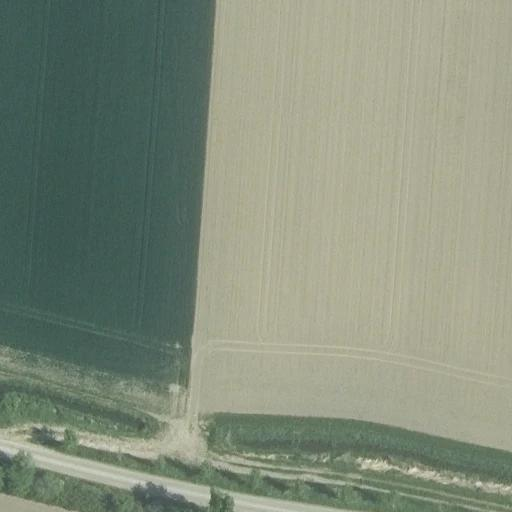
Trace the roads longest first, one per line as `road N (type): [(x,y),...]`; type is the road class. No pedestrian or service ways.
road 1 (track): [(0,434),(49,434),(504,511)]
road 2 (unclassified): [(273,511),(0,449)]
